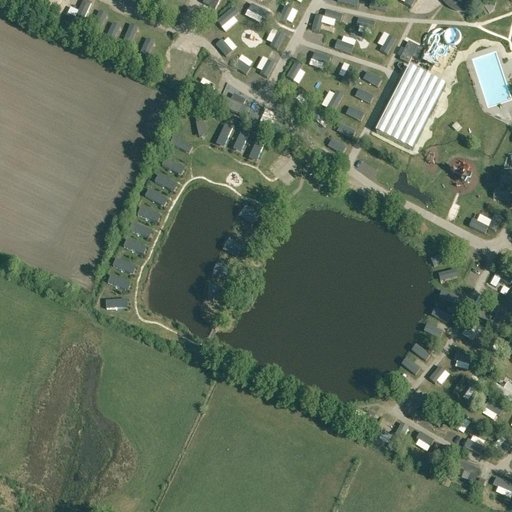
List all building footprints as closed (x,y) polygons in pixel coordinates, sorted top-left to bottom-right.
[(56,0),(53,7),(71,14),(76,0),(56,0)] [(88,0),(86,0),(79,19),(86,22),(95,3),(88,0)] [(220,0),(204,0),(203,4),(215,10),(220,0)] [(388,4),(373,0),(370,0),(368,8),(386,12),(388,4)] [(446,0),(445,2),(447,4),(449,5),(450,7),(453,8),(455,9),(457,10),(460,11),(462,11),(465,11),(465,10),(467,6),(471,8),(475,0),(446,0)] [(271,14),(252,4),(248,11),(267,21),(271,14)] [(177,18),(180,10),(166,6),(163,14),(177,18)] [(292,9),(285,6),(278,21),(285,24),(292,9)] [(76,7),(71,13),(78,17),(82,12),(76,7)] [(238,14),(233,8),(216,22),(221,28),(238,14)] [(343,15),(326,9),(324,17),(341,23),(343,15)] [(107,14),(99,10),(92,26),(100,30),(107,14)] [(320,32),(324,17),(317,15),(312,30),(320,32)] [(376,21),(358,18),(356,27),(373,30),(376,21)] [(120,27),(112,23),(105,38),(113,42),(120,27)] [(138,28),(130,24),(123,40),(131,43),(138,28)] [(173,38),(167,36),(169,31),(160,27),(151,53),(157,55),(158,51),(167,54),(173,38)] [(322,29),(319,38),(328,41),(331,32),(322,29)] [(285,35),(278,32),(270,46),(277,50),(285,35)] [(387,55),(396,40),(389,36),(379,51),(387,55)] [(155,42),(147,38),(140,54),(147,57),(155,42)] [(233,52),(222,40),(216,45),(227,57),(233,52)] [(354,47),(338,40),(335,48),(351,55),(354,47)] [(409,42),(399,60),(408,65),(412,58),(418,47),(409,42)] [(174,58),(179,48),(172,44),(167,55),(174,58)] [(418,47),(412,58),(420,62),(426,51),(418,47)] [(190,51),(179,78),(189,83),(200,55),(190,51)] [(332,58),(314,52),(311,59),(329,66),(332,58)] [(180,71),(188,57),(182,54),(174,68),(180,71)] [(251,68),(238,59),(233,66),(247,75),(251,68)] [(275,64),(268,60),(260,74),(268,78),(275,64)] [(303,66),(296,62),(286,77),(293,81),(303,66)] [(357,70),(350,66),(342,82),(349,86),(357,70)] [(409,68),(376,133),(412,152),(446,87),(409,68)] [(315,70),(312,80),(322,84),(326,74),(315,70)] [(383,80),(368,72),(363,80),(378,88),(383,80)] [(216,96),(223,78),(211,74),(205,92),(216,96)] [(374,97),(359,89),(356,97),(371,105),(374,97)] [(344,95),(336,91),(326,109),(334,113),(344,95)] [(305,109),(293,96),(287,101),(299,114),(305,109)] [(365,114),(350,107),(346,115),(361,122),(365,114)] [(280,131),(283,125),(274,121),(278,114),(269,110),(263,123),(280,131)] [(202,114),(194,116),(199,138),(207,136),(202,114)] [(327,131),(311,117),(306,124),(321,137),(327,131)] [(356,132),(341,124),(337,132),(352,139),(356,132)] [(232,128),(225,125),(216,145),(223,148),(232,128)] [(250,134),(243,130),(233,150),(241,154),(250,134)] [(192,147),(174,137),(170,145),(189,154),(192,147)] [(265,143),(257,139),(249,159),(257,162),(265,143)] [(347,148),(333,139),(328,147),(342,155),(347,148)] [(185,169),(165,159),(161,167),(181,176),(185,169)] [(177,185),(159,175),(155,182),(174,192),(177,185)] [(511,176),(501,175),(500,183),(511,184),(511,176)] [(442,181),(435,200),(454,207),(461,188),(442,181)] [(168,200),(149,190),(145,198),(164,208),(168,200)] [(511,192),(494,190),(493,198),(510,200),(511,192)] [(260,215),(247,206),(239,217),(252,226),(260,215)] [(160,216),(140,208),(137,215),(157,223),(160,216)] [(496,230),(502,217),(495,213),(489,227),(496,230)] [(286,232),(289,220),(274,217),(271,229),(286,232)] [(489,226),(473,219),(470,226),(485,233),(489,226)] [(153,232),(131,223),(128,231),(150,240),(153,232)] [(430,238),(436,243),(444,235),(438,229),(430,238)] [(244,247),(229,239),(223,251),(237,258),(244,247)] [(147,248),(127,240),(123,248),(144,256),(147,248)] [(268,244),(252,244),(252,256),(268,256),(268,244)] [(446,252),(430,260),(434,267),(450,259),(446,252)] [(511,257),(507,255),(503,262),(511,267),(511,257)] [(136,268),(116,259),(113,267),(133,275),(136,268)] [(228,282),(232,269),(217,263),(212,276),(228,282)] [(260,269),(244,268),(243,281),(259,282),(260,269)] [(455,270),(438,275),(440,283),(457,278),(455,270)] [(131,285),(111,276),(108,283),(128,292),(131,285)] [(498,287),(503,280),(497,277),(493,284),(498,287)] [(498,290),(510,294),(511,288),(511,282),(503,279),(498,290)] [(225,287),(209,285),(208,299),(224,300),(225,287)] [(254,292),(238,289),(236,303),(252,305),(254,292)] [(458,298),(441,292),(439,299),(455,305),(458,298)] [(481,297),(478,305),(484,308),(488,300),(481,297)] [(128,308),(127,300),(106,301),(107,309),(128,308)] [(450,318),(435,310),(431,316),(447,324),(450,318)] [(511,319),(502,314),(496,324),(509,332),(511,327),(511,319)] [(443,332),(427,325),(424,333),(440,340),(443,332)] [(511,345),(511,344),(498,337),(495,344),(509,351),(511,345)] [(430,356),(416,345),(411,352),(426,362),(430,356)] [(470,366),(472,358),(456,354),(454,361),(470,366)] [(420,370),(406,359),(401,365),(416,376),(420,370)] [(448,360),(442,368),(453,377),(460,369),(448,360)] [(445,372),(439,368),(429,380),(435,385),(445,372)] [(408,385),(395,374),(390,380),(403,391),(408,385)] [(511,384),(507,379),(498,388),(511,401),(511,400),(511,384)] [(482,395),(475,391),(466,404),(473,408),(482,395)] [(430,403),(426,395),(411,402),(416,410),(430,403)] [(504,410),(489,401),(485,408),(499,417),(504,410)] [(468,417),(460,412),(451,426),(458,431),(468,417)] [(405,424),(399,436),(406,440),(412,427),(405,424)] [(434,443),(420,434),(416,440),(430,449),(434,443)] [(392,448),(400,452),(405,439),(397,436),(392,448)] [(484,448),(468,439),(464,446),(480,455),(484,448)] [(511,447),(511,444),(507,440),(495,452),(501,458),(511,447)] [(477,477),(480,471),(457,460),(454,467),(477,477)] [(511,485),(496,479),(493,486),(511,494),(511,485)]
